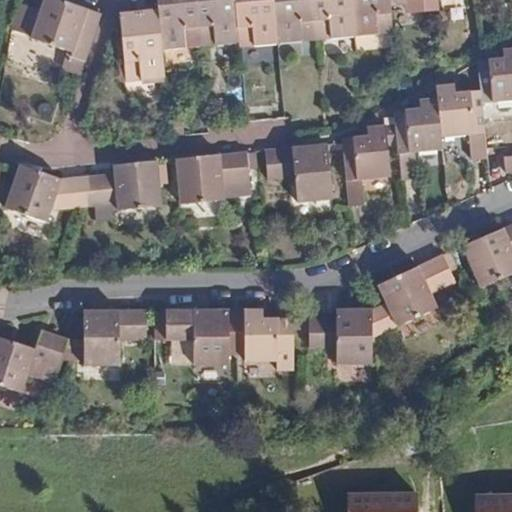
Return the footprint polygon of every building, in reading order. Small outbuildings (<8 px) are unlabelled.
[(85,63),(101,14),(70,5),(56,0),(44,0),(40,11),(21,5),(13,30),(31,36),(31,39),(73,54),(71,58),(85,63)] [(198,27),(195,0),(157,0),(158,10),(162,50),(185,48),(183,29),(198,27)] [(234,0),(195,0),(198,27),(200,46),(239,43),(234,0)] [(239,48),(277,44),(272,0),(234,0),(239,43),(239,48)] [(316,40),(311,0),(272,0),(277,44),(316,40)] [(354,36),(350,0),(311,0),(316,40),(354,36)] [(391,6),(390,0),(350,0),(354,36),(393,32),(391,6)] [(162,50),(158,10),(140,12),(119,14),(119,20),(126,81),(164,78),(162,50)] [(503,59),(478,62),(477,62),(479,79),(489,78),(491,91),(492,103),(511,101),(511,49),(502,50),(503,59)] [(66,72),(80,77),(85,63),(71,58),(66,72)] [(489,78),(479,79),(480,92),(491,91),(489,78)] [(453,87),(437,87),(438,100),(441,138),(468,136),(470,150),(485,143),(480,92),(454,95),(453,87)] [(402,181),(416,180),(416,173),(414,153),(443,152),(441,138),(438,100),(419,102),(419,111),(396,113),(397,128),(399,148),(402,181)] [(385,127),(370,128),(361,133),(362,138),(343,140),(343,144),(349,207),(363,206),(362,180),(389,178),(387,148),(385,129),(385,127)] [(399,148),(397,128),(385,129),(387,148),(399,148)] [(487,160),(485,143),(470,150),(471,161),(487,160)] [(332,201),(327,146),(286,150),(265,152),(267,181),(295,179),(297,203),(332,201)] [(250,183),(247,153),(215,156),(210,156),(176,160),(180,206),(224,201),(223,186),(250,183)] [(511,171),(511,157),(503,158),(505,172),(511,171)] [(157,166),(156,162),(135,164),(114,166),(115,175),(88,177),(92,208),(117,205),(118,211),(161,208),(159,186),(157,166)] [(167,165),(157,166),(159,186),(169,185),(167,165)] [(51,212),(92,208),(88,177),(62,180),(44,174),(20,166),(5,210),(47,223),(51,212)] [(511,228),(492,237),(464,249),(481,288),(511,274),(511,228)] [(454,284),(442,257),(406,274),(378,286),(386,304),(372,310),(372,335),(396,324),(398,327),(437,309),(431,295),(454,284)] [(337,366),(372,366),(372,335),(372,310),(336,310),(336,320),(315,320),(309,320),(309,332),(310,349),(337,349),(337,366)] [(146,342),(146,313),(121,312),(85,312),(85,366),(118,367),(118,341),(146,342)] [(237,356),(237,312),(194,312),(156,312),(156,340),(195,340),(195,366),(229,366),(229,356),(237,356)] [(291,370),(291,332),(291,320),(270,320),(263,320),(263,312),(237,312),(237,356),(247,356),(247,361),(276,361),(276,370),(291,370)] [(291,332),(301,332),(301,320),(291,320),(291,332)] [(301,320),(301,332),(309,332),(309,320),(301,320)] [(0,339),(0,387),(21,395),(28,375),(53,384),(68,342),(42,333),(36,352),(14,344),(0,339)] [(171,363),(189,362),(187,342),(169,343),(171,363)] [(432,448),(428,436),(399,446),(403,458),(432,448)] [(416,511),(417,495),(347,495),(346,511),(416,511)] [(511,511),(511,495),(474,497),(474,511),(511,511)]
